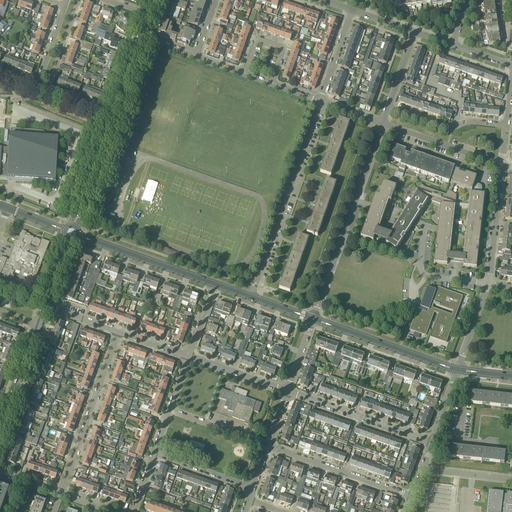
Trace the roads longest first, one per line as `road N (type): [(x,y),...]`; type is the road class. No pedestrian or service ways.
road 1 (residential): [(314,319),(381,123)]
road 2 (residential): [(251,296),(320,101)]
road 3 (residential): [(59,491),(118,332)]
road 4 (residential): [(433,440),(287,391)]
road 5 (residential): [(410,498),(266,445)]
road 6 (tertiary): [(458,370),(314,319)]
road 7 (residential): [(503,166),(381,123)]
road 8 (tertiary): [(213,282),(91,240)]
road 9 (residential): [(508,126),(445,128),(387,107)]
